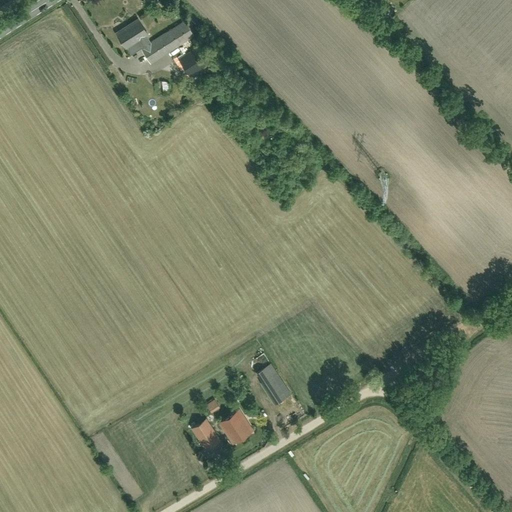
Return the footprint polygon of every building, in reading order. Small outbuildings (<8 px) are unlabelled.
[(150,63),(194,35),(185,21),(151,43),(146,35),(148,34),(138,19),(117,33),(126,48),(138,40),(143,48),(141,49),(150,63)] [(211,62),(201,46),(179,59),(190,75),(211,62)] [(290,393),(277,372),(265,380),(279,401),(290,393)] [(217,399),(208,405),(212,410),(221,405),(217,399)] [(239,409),(219,422),(233,442),(252,430),(239,409)] [(206,448),(219,439),(205,418),(192,427),(206,448)]
